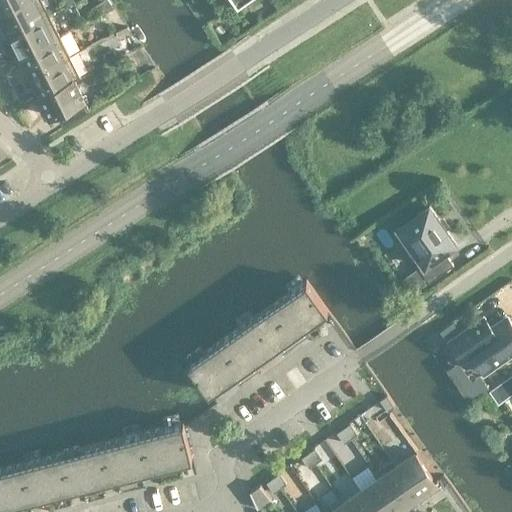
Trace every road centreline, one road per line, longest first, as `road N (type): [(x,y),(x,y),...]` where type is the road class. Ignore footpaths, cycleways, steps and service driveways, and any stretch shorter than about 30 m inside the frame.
road 1 (residential): [(50,188),(343,0)]
road 2 (residential): [(361,357),(226,452),(224,472),(237,502)]
